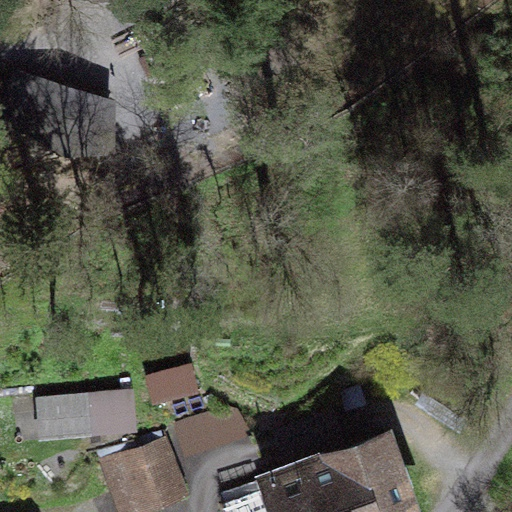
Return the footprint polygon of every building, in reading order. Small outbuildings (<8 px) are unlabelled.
[(95,110),(23,78),(6,117),(50,137),(44,150),(71,163),(77,149),(95,110)] [(91,426),(139,423),(137,390),(89,394),(91,426)] [(237,411),(180,420),(184,448),(242,438),(237,411)] [(413,511),(386,436),(223,494),(229,511),(413,511)] [(101,462),(120,511),(180,489),(165,447),(125,462),(122,454),(101,462)]
